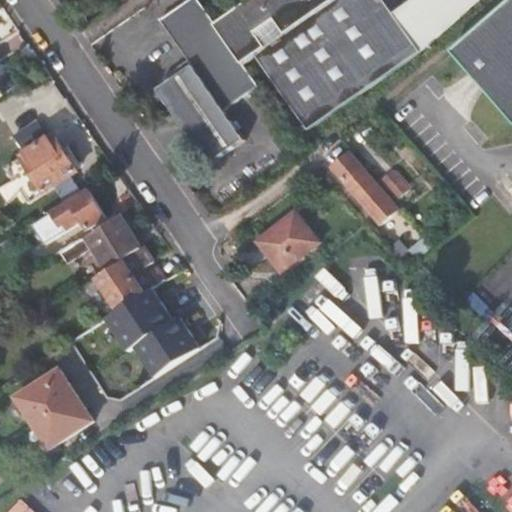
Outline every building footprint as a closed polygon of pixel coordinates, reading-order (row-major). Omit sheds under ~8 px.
[(226,111),(261,86),(246,64),(218,23),(201,0),(187,0),(160,19),(193,65),(167,83),(165,100),(211,165),(246,140),(226,111)] [(426,49),(475,0),(416,0),(398,15),(387,0),(250,0),(218,23),(246,64),(260,55),(312,129),(421,53),(426,49)] [(511,0),(509,0),(505,4),(430,70),(450,91),(456,85),(469,74),(476,80),(463,93),(456,99),(491,137),(509,121),(511,124),(511,0)] [(456,85),(463,93),(476,80),(469,74),(456,85)] [(39,120),(17,133),(25,147),(48,134),(39,120)] [(67,153),(55,134),(23,155),(6,166),(15,179),(21,189),(30,202),(34,198),(45,215),(82,191),(72,175),(78,171),(67,153)] [(335,159),(379,210),(390,200),(346,149),(335,159)] [(375,213),(379,210),(335,159),(331,163),(375,213)] [(90,189),(55,212),(64,225),(80,214),(88,226),(106,215),(90,189)] [(324,238),(299,209),(263,238),(287,268),(324,238)] [(75,242),(73,243),(81,254),(93,245),(110,269),(126,259),(143,247),(120,212),(91,232),(75,242)] [(112,293),(122,308),(157,285),(146,268),(156,261),(146,246),(143,247),(126,259),(126,260),(101,276),(103,279),(112,293)] [(152,269),(161,282),(167,278),(158,265),(152,269)] [(164,310),(173,322),(188,312),(168,282),(127,309),(139,326),(164,310)] [(188,312),(173,322),(179,326),(191,317),(188,312)] [(63,364),(16,395),(53,451),(100,419),(63,364)] [(39,511),(24,497),(9,511),(39,511)]
